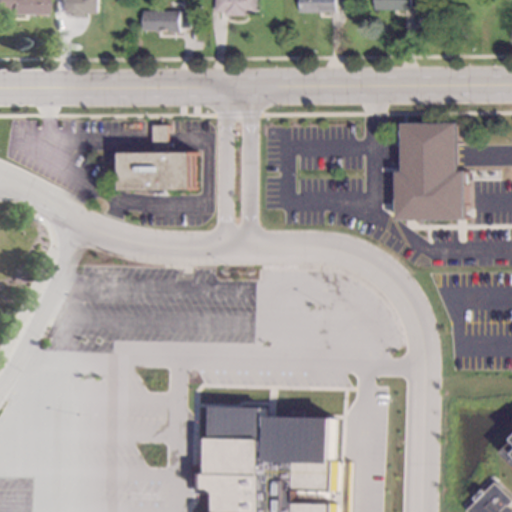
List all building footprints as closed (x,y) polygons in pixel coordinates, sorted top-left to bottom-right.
[(43,0),(43,16),(6,15),(6,12),(0,11),(0,0),(43,0)] [(99,0),(99,12),(86,12),(86,16),(68,16),(68,12),(58,12),(58,0),(99,0)] [(259,0),(259,10),(248,10),(249,15),(227,15),(227,10),(217,10),(217,0),(259,0)] [(339,0),(339,10),(302,11),(301,0),(339,0)] [(413,0),(413,9),(376,9),(376,0),(413,0)] [(487,0),(487,11),(450,11),(450,0),(487,0)] [(193,27),(182,27),(182,30),(157,30),(157,29),(145,29),(145,10),(193,11),(193,27)] [(408,121),(462,121),(462,153),(462,170),(469,170),(469,220),(401,220),(401,170),(408,170),(408,153),(408,121)] [(172,151),(201,151),(201,189),(173,189),(173,192),(157,192),(157,189),(129,189),(129,152),(157,152),(157,124),(172,124),(172,151)] [(221,406),(271,407),(271,421),(278,421),(278,417),(342,418),(339,511),(211,511),(212,494),(198,494),(199,463),(212,463),(212,470),(216,470),(217,438),(221,438),(221,406)] [(471,511),(469,510),(478,500),(476,498),(486,488),(488,491),(498,480),(511,492),(511,511),(471,511)]
